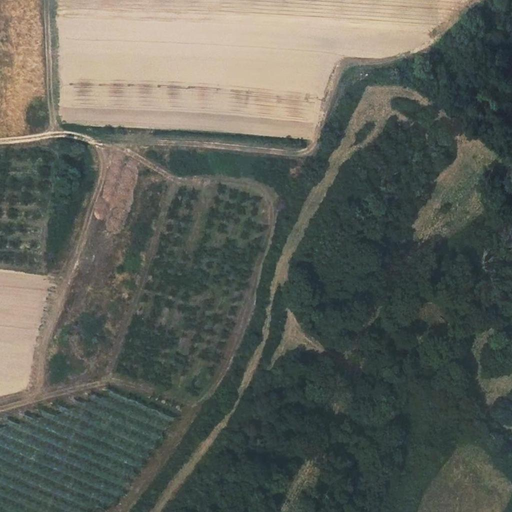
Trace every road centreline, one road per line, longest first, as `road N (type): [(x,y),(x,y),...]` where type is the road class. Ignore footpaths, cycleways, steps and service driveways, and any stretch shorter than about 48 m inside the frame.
road 1 (track): [(0,142),(69,133),(114,143),(296,151),(318,135)]
road 2 (track): [(57,133),(46,0)]
